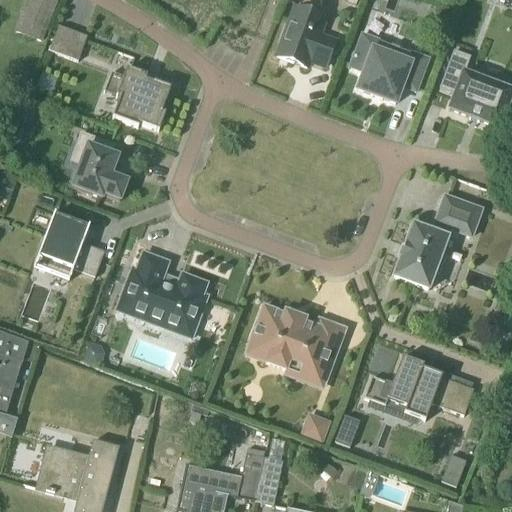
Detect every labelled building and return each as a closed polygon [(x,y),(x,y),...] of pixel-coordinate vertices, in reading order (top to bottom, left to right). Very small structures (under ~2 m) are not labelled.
[(41,43),(56,0),(28,0),(16,34),(41,43)] [(321,14),(319,9),(307,5),(302,7),(300,13),(295,10),(288,28),(286,27),(280,43),(282,44),(276,59),(306,70),(309,63),(325,69),(335,45),(318,38),(325,22),(319,19),(321,14)] [(77,64),(85,43),(86,39),(58,29),(49,54),(77,64)] [(415,95),(427,62),(361,37),(349,70),(363,75),(357,93),(370,97),(369,98),(381,103),(382,102),(394,107),(401,89),(415,95)] [(499,132),(511,96),(511,94),(463,76),(469,59),(453,53),(439,91),(454,97),(448,112),(499,132)] [(158,134),(164,116),(161,115),(169,91),(145,82),(146,79),(126,71),(119,89),(123,90),(111,121),(136,130),(137,126),(158,134)] [(21,103),(5,97),(0,110),(0,118),(13,124),(21,103)] [(37,106),(24,102),(17,121),(30,126),(37,106)] [(115,169),(115,168),(114,168),(117,159),(110,157),(114,148),(90,139),(71,190),(101,201),(103,197),(119,204),(126,184),(110,178),(111,177),(112,177),(112,176),(111,176),(114,169),(115,169)] [(15,187),(0,181),(0,197),(10,201),(15,187)] [(471,239),(481,213),(444,200),(435,227),(432,235),(412,228),(393,280),(427,293),(434,275),(438,276),(444,260),(440,258),(447,240),(446,240),(449,232),(471,239)] [(94,281),(100,265),(78,257),(88,230),(53,217),(37,259),(53,266),(49,276),(68,283),(73,273),(94,281)] [(161,283),(167,266),(142,256),(136,273),(131,272),(116,313),(164,331),(164,330),(163,330),(166,321),(194,331),(206,300),(202,298),(206,287),(181,277),(177,288),(161,283)] [(284,317),(263,309),(248,348),(269,356),(265,366),(285,373),(289,363),(327,378),(344,332),(318,322),(316,329),(303,324),(304,322),(284,315),(284,317)] [(8,420),(3,418),(26,346),(0,336),(0,422),(1,421),(2,419),(8,421),(8,420)] [(86,343),(80,360),(99,367),(103,355),(100,348),(86,343)] [(472,393),(440,381),(441,379),(421,371),(422,368),(401,360),(391,388),(371,380),(363,401),(385,409),(387,404),(405,411),(403,416),(424,424),(430,407),(463,419),(472,393)] [(148,421),(133,418),(129,435),(144,439),(148,421)] [(336,446),(351,451),(361,423),(345,418),(336,446)] [(315,419),(305,423),(300,438),(321,446),(329,424),(315,419)] [(102,511),(118,451),(91,444),(86,461),(47,450),(37,492),(45,494),(45,495),(54,498),(54,497),(66,500),(66,498),(77,500),(73,511),(102,511)] [(254,503),(263,461),(264,456),(246,452),(236,499),(254,503)] [(455,490),(465,464),(450,459),(440,485),(455,490)] [(263,461),(254,503),(272,507),(282,465),(279,465),(267,462),(263,461)] [(217,496),(221,476),(184,468),(175,511),(219,511),(222,498),(228,499),(228,498),(217,496)]
